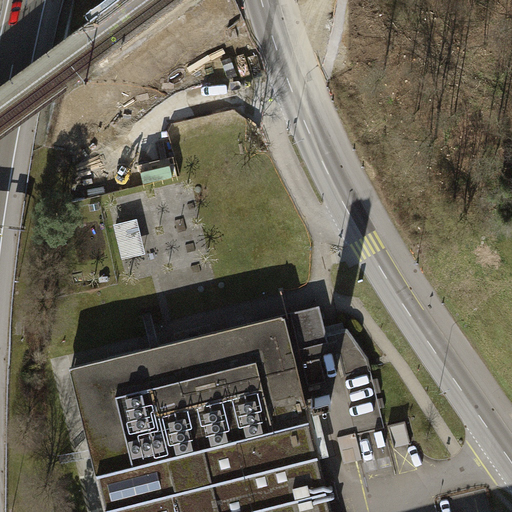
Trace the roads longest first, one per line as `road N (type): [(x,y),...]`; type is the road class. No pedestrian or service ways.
road 1 (secondary): [(511,463),(349,213),(261,0)]
road 2 (motorway): [(0,144),(29,0)]
